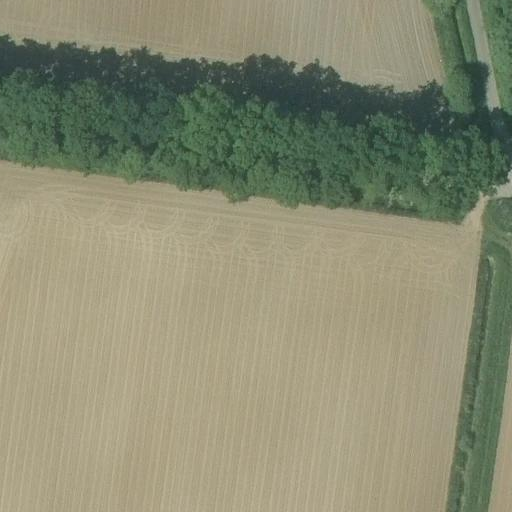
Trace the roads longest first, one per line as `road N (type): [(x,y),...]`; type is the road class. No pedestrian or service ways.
road 1 (unclassified): [(0,141),(511,195)]
road 2 (unclassified): [(482,0),(511,180)]
